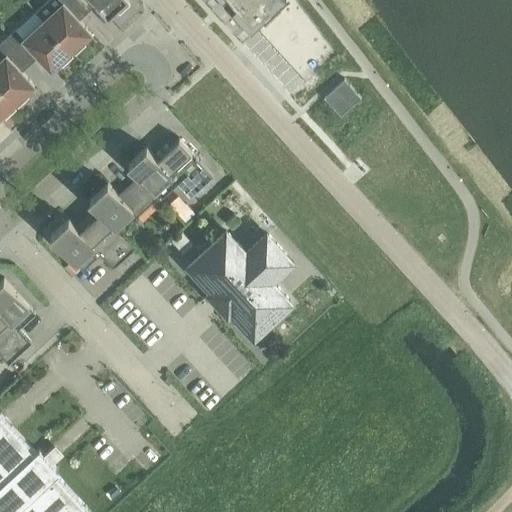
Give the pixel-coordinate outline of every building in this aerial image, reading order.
[(43,20),(71,51),(91,32),(75,15),(83,7),(76,0),(47,0),(35,12),(43,20)] [(76,0),(83,7),(91,0),(92,0),(108,17),(126,0),(76,0)] [(282,0),(228,0),(253,27),(282,0)] [(15,29),(6,37),(26,59),(35,52),(51,69),(71,51),(43,20),(23,38),(15,29)] [(0,87),(14,103),(34,85),(18,67),(26,59),(6,37),(0,43),(0,87)] [(323,97),(340,115),(361,97),(344,78),(323,97)] [(0,115),(14,103),(0,87),(0,115)] [(139,175),(157,195),(159,198),(176,182),(189,196),(212,176),(178,139),(156,159),(146,147),(128,164),(139,175)] [(89,199),(100,211),(120,234),(138,218),(135,215),(157,195),(139,175),(117,195),(107,183),(89,199)] [(186,204),(176,213),(185,222),(194,213),(186,204)] [(120,234),(100,211),(78,231),(68,219),(51,235),(72,258),(80,267),(83,269),(99,254),(112,268),(133,248),(120,234)] [(231,308),(254,334),(290,301),(270,279),(291,260),(267,233),(246,253),(226,231),(190,264),(213,289),(210,292),(228,311),(231,308)] [(72,258),(63,267),(71,276),(80,267),(72,258)] [(0,350),(10,361),(32,341),(19,327),(36,311),(4,277),(0,280),(0,350)] [(0,510),(1,511),(88,511),(90,511),(54,472),(57,469),(52,463),(64,453),(55,444),(44,454),(38,449),(35,452),(0,413),(0,510)]
